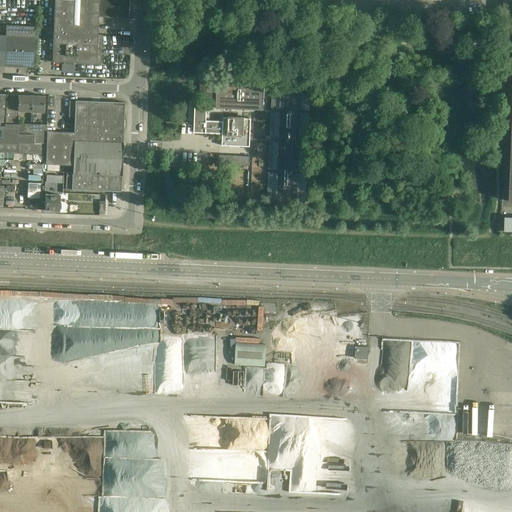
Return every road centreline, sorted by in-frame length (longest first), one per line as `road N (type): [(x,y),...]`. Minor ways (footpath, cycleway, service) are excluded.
road 1 (unclassified): [(0,263),(511,285)]
road 2 (unknown): [(201,407),(361,407),(374,415),(378,436),(366,479),(201,471)]
road 3 (unclassified): [(0,219),(131,217),(136,89)]
road 4 (unknown): [(0,493),(51,495),(201,471)]
road 5 (unknown): [(0,415),(201,407)]
road 6 (unclassified): [(0,84),(136,89)]
